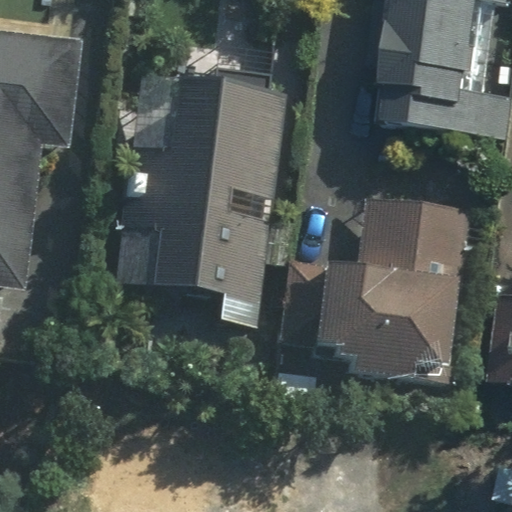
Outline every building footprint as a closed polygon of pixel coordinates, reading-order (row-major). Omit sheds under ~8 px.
[(511,128),(511,101),(480,98),(491,5),(511,7),(511,0),(381,0),(374,69),(395,72),(389,131),(510,144),(511,128)] [(0,287),(23,290),(38,154),(67,157),(79,45),(0,36),(0,287)] [(124,231),(158,235),(151,290),(220,298),(217,328),(255,332),(267,227),(225,222),(228,196),(270,202),(282,99),(180,87),(172,156),(133,151),(124,231)] [(290,266),(280,345),(450,367),(470,217),(368,204),(359,275),(290,266)] [(511,299),(506,298),(495,387),(511,389),(511,299)] [(497,511),(504,430),(286,412),(277,511),(497,511)]
